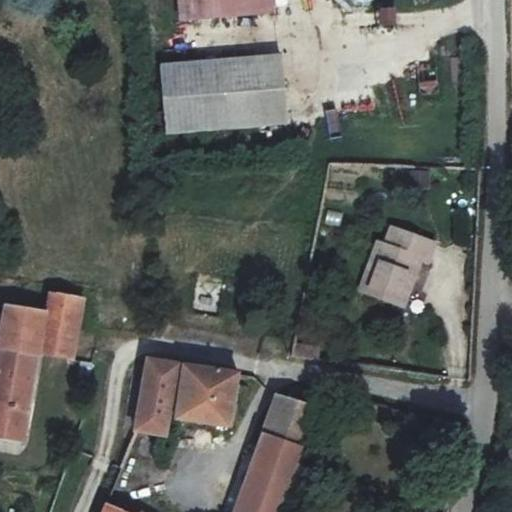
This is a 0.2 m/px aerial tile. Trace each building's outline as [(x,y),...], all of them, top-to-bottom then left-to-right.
[(268,0),(194,0),(196,16),(269,12),(268,0)] [(394,28),(396,9),(378,8),(376,26),(394,28)] [(280,57),(161,65),(166,133),(285,125),(280,57)] [(432,241),(388,222),(381,240),(374,237),(352,284),(396,305),(417,259),(422,262),(432,241)] [(69,357),(79,298),(46,293),(42,316),(36,351),(69,357)] [(42,316),(0,310),(0,313),(0,443),(16,446),(20,447),(36,351),(42,316)] [(296,341),(292,355),(316,362),(320,348),(296,341)] [(169,369),(134,365),(130,432),(159,435),(169,369)] [(223,423),(229,375),(173,370),(168,418),(223,423)] [(267,511),(308,397),(284,390),(280,402),(266,398),(222,511),(267,511)]
